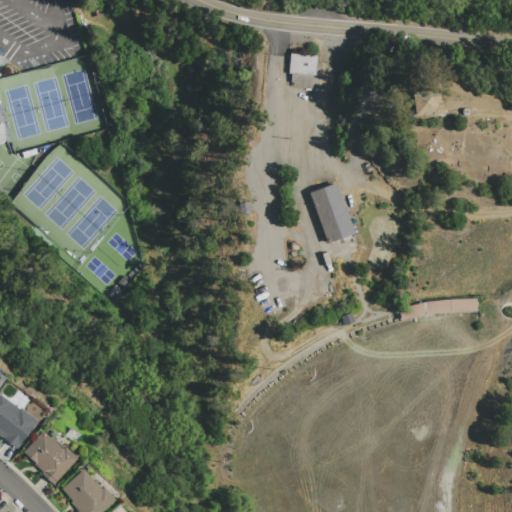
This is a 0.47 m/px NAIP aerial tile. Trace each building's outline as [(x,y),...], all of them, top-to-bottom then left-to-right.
[(313,88),(314,56),(289,55),(288,75),(293,75),(292,88),(313,88)] [(441,115),(440,92),(413,93),(413,116),(441,115)] [(325,244),(353,235),(336,184),(309,193),(325,244)] [(475,314),(474,301),(398,303),(399,316),(475,314)] [(0,396),(0,436),(16,449),(36,421),(18,408),(17,409),(0,396)] [(63,447),(61,449),(40,431),(21,453),(33,463),(32,465),(41,472),(39,474),(52,485),(75,458),(63,447)] [(102,487),(100,489),(81,470),(59,489),(70,501),(68,503),(76,511),(75,511),(100,511),(114,500),(102,487)]
